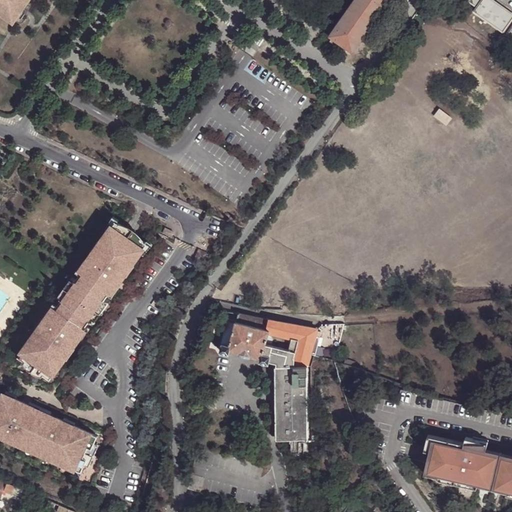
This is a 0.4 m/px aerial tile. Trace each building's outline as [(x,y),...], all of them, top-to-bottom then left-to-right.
[(0,0),(0,16),(13,25),(17,19),(30,0),(0,0)] [(354,0),(329,36),(352,52),(388,0),(354,0)] [(511,13),(492,0),(482,0),(478,7),(475,11),(503,31),(511,18),(511,13)] [(149,244),(117,221),(21,357),(52,380),(149,244)] [(165,228),(163,233),(172,237),(174,232),(165,228)] [(200,248),(196,258),(206,262),(210,252),(200,248)] [(308,367),(317,330),(238,314),(236,322),(234,324),(229,346),(222,344),(220,352),(228,354),(230,352),(259,360),(259,362),(268,365),(269,361),(278,363),(268,436),(298,440),(308,367)] [(12,397),(0,391),(0,434),(84,472),(100,437),(12,397)] [(422,459),(419,471),(472,484),(472,486),(501,493),(501,492),(511,495),(511,449),(511,454),(482,446),(484,439),(461,434),(460,439),(424,430),(417,458),(422,459)] [(6,484),(3,492),(11,495),(14,487),(6,484)] [(21,490),(18,497),(33,503),(35,495),(21,490)] [(339,496),(331,502),(336,507),(343,501),(339,496)]
